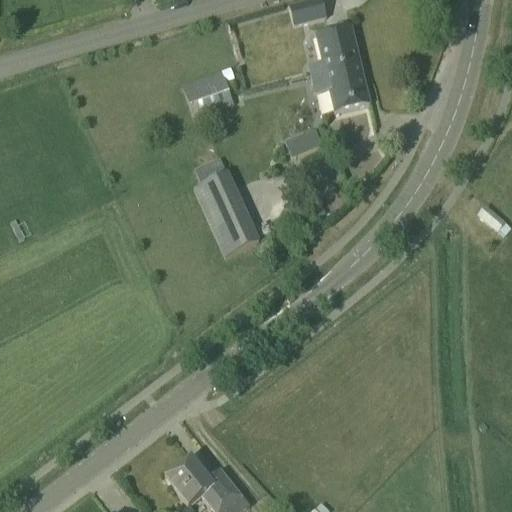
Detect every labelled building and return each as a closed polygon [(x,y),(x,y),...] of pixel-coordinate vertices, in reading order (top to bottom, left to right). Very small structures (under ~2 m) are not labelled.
[(326,0),(320,0),(293,8),(299,27),(332,17),(326,0)] [(310,79),(359,67),(350,30),(315,39),(322,66),(308,70),(310,79)] [(310,79),(315,98),(328,95),(334,118),(369,109),(359,67),(310,79)] [(233,109),(228,94),(224,85),(234,81),(230,71),(181,89),(194,123),(233,109)] [(315,134),(304,139),(311,155),(321,151),(315,134)] [(226,177),(220,162),(194,173),(200,189),(193,192),(224,261),(258,246),(226,177)] [(485,210),(477,219),(497,235),(504,226),(485,210)] [(209,511),(246,511),(249,510),(219,473),(207,483),(190,461),(164,482),(188,511),(201,501),(209,511)]
